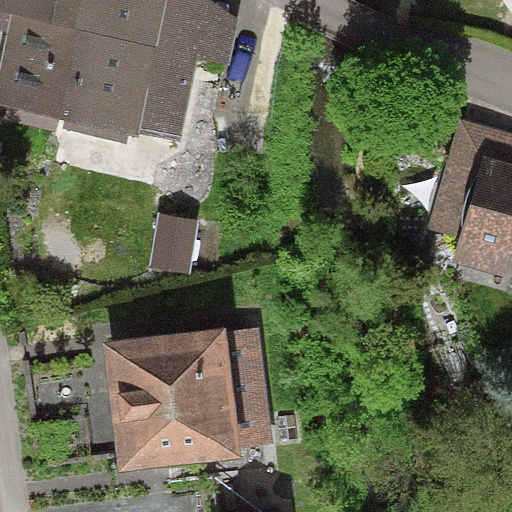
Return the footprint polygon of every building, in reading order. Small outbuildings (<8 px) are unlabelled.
[(0,0),(0,10),(12,13),(7,32),(0,70),(0,103),(8,106),(61,118),(65,120),(130,135),(139,137),(140,133),(181,141),(198,56),(230,64),(239,19),(211,0),(0,0)] [(12,13),(0,10),(0,29),(7,32),(12,13)] [(61,118),(8,106),(4,119),(57,132),(61,118)] [(128,143),(130,135),(65,120),(63,128),(128,143)] [(511,134),(461,120),(431,229),(458,237),(452,261),(511,277),(511,134)] [(199,220),(158,213),(149,269),(190,275),(199,220)] [(226,328),(104,342),(118,472),(242,458),(240,446),(272,443),(259,328),(227,332),(226,328)]
